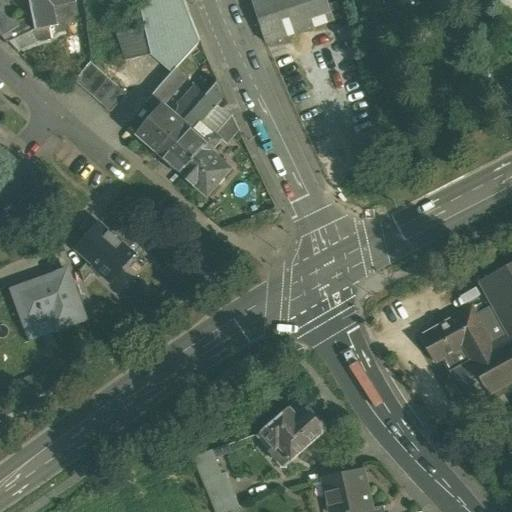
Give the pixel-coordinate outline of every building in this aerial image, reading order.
[(4,0),(0,0),(0,37),(1,38),(11,30),(16,27),(14,22),(4,0)] [(26,0),(30,17),(33,30),(51,26),(48,7),(70,2),(74,1),(73,0),(26,0)] [(181,0),(139,0),(145,29),(151,55),(172,73),(176,68),(199,44),(181,0)] [(327,0),(251,0),(266,44),(335,21),(327,0)] [(511,0),(500,0),(508,22),(511,20),(511,0)] [(30,17),(14,22),(16,27),(11,30),(1,38),(4,44),(33,30),(30,17)] [(145,29),(117,34),(126,61),(151,55),(145,29)] [(91,63),(75,81),(84,89),(100,71),(91,63)] [(171,75),(147,103),(157,112),(163,105),(163,106),(187,78),(176,68),(172,73),(171,75)] [(100,71),(84,89),(93,97),(109,78),(100,71)] [(109,78),(93,97),(102,105),(118,86),(109,78)] [(118,86),(102,105),(110,113),(127,94),(118,86)] [(157,153),(207,97),(206,96),(196,87),(179,107),(175,116),(163,106),(163,105),(157,112),(137,136),(157,153)] [(197,134),(192,130),(196,125),(200,126),(223,99),(212,88),(206,96),(207,97),(157,153),(181,174),(208,144),(215,137),(203,127),(197,134)] [(215,137),(208,144),(181,174),(208,197),(232,170),(212,153),(223,141),(227,144),(236,134),(225,125),(215,137)] [(112,280),(134,254),(129,250),(111,234),(100,225),(78,250),(90,260),(98,268),(112,280)] [(119,225),(111,234),(129,250),(137,241),(119,225)] [(98,268),(90,260),(80,272),(85,283),(98,268)] [(511,264),(481,281),(495,307),(478,316),(492,341),(511,329),(511,264)] [(67,270),(12,291),(23,326),(60,312),(65,326),(84,319),(67,270)] [(511,329),(492,341),(478,316),(472,307),(420,336),(435,363),(447,357),(463,348),(489,394),(511,381),(511,329)] [(489,394),(463,348),(447,357),(455,371),(452,373),(448,388),(455,400),(470,405),(489,394)] [(296,404),(263,432),(276,448),(274,450),(274,457),(281,465),(287,465),(319,437),(321,438),(326,434),(326,428),(322,424),(319,423),(307,410),(304,413),(296,404)] [(222,474),(213,451),(195,458),(216,511),(219,511),(238,504),(226,473),(222,474)] [(363,471),(324,480),(331,511),(364,511),(372,510),(372,509),(367,490),(365,491),(361,474),(363,474),(363,471)]
